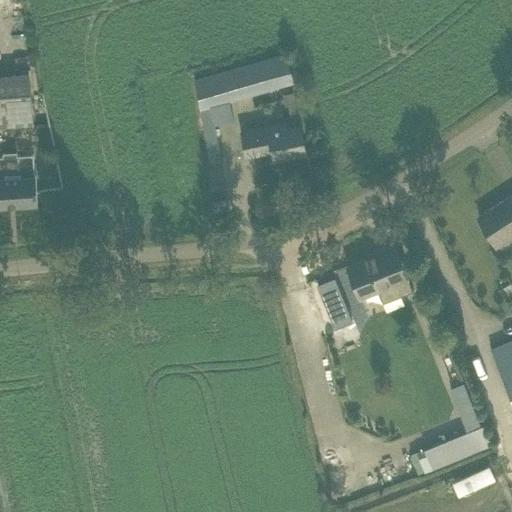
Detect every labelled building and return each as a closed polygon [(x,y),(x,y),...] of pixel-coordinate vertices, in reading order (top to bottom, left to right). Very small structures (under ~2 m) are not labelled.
[(192,85),(199,107),(211,105),(293,81),(286,58),(192,85)] [(0,72),(0,126),(33,124),(29,71),(0,72)] [(222,160),(211,105),(199,107),(210,162),(222,160)] [(246,155),(272,150),(274,157),(305,150),(299,121),(286,124),(285,119),(241,128),(246,155)] [(0,204),(37,202),(35,173),(34,173),(32,152),(17,153),(17,150),(2,151),(3,154),(0,154),(0,204)] [(511,192),(478,214),(489,231),(498,245),(511,235),(511,192)] [(347,264),(354,283),(360,297),(378,290),(382,301),(412,288),(394,242),(374,250),(376,255),(366,259),(366,257),(347,264)] [(353,317),(338,274),(321,279),(336,323),(353,317)] [(511,400),(511,337),(490,346),(511,400)] [(464,382),(450,388),(467,431),(481,426),(464,382)] [(439,442),(425,448),(432,468),(447,462),(470,453),(488,445),(481,426),(467,431),(463,433),(439,442)] [(453,476),(458,491),(497,479),(492,464),(453,476)]
